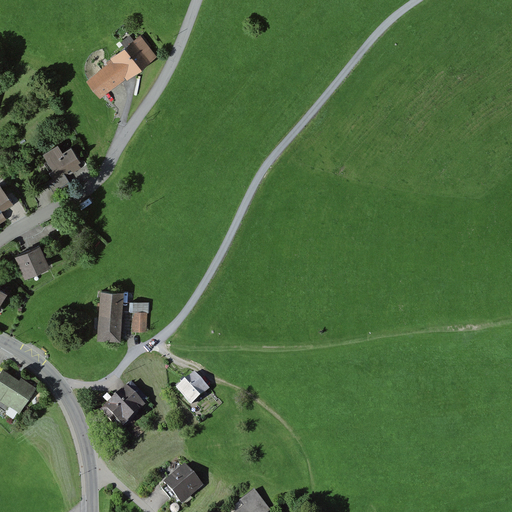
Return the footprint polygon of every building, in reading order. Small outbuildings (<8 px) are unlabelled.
[(111,59),(126,79),(127,80),(156,57),(141,37),(135,42),(130,35),(120,43),(125,49),(111,59)] [(126,79),(111,59),(106,63),(109,65),(86,82),(99,99),(126,79)] [(63,155),(58,147),(44,156),(48,162),(44,164),(50,174),(45,177),(55,193),(70,183),(67,178),(83,168),(72,150),(63,155)] [(0,186),(0,223),(17,213),(0,186)] [(67,214),(53,222),(57,230),(71,222),(67,214)] [(40,247),(15,258),(25,281),(50,270),(40,247)] [(125,292),(100,291),(97,340),(123,341),(125,292)] [(148,308),(134,307),(133,333),(147,334),(148,308)] [(20,382),(3,371),(0,375),(0,402),(20,416),(38,389),(22,379),(20,382)] [(192,375),(176,390),(192,407),(208,392),(192,375)] [(131,383),(99,413),(118,432),(149,402),(131,383)] [(185,463),(161,484),(182,508),(206,487),(185,463)] [(252,491),(224,511),(267,511),(268,511),(252,491)]
